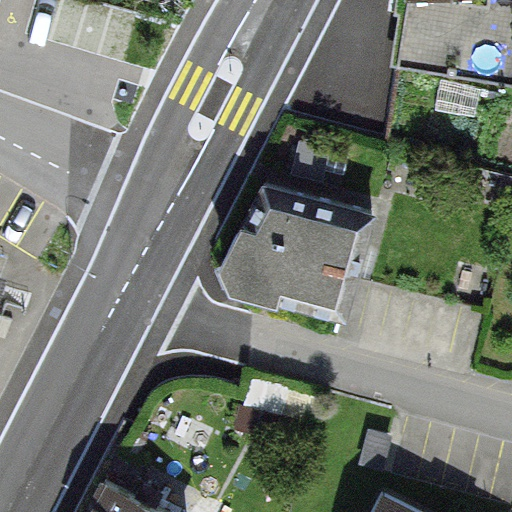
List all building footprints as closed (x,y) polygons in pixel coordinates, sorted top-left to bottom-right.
[(511,0),(413,0),(402,66),(508,84),(511,59),(511,0)] [(380,209),(262,177),(243,248),(360,280),(380,209)] [(276,418),(239,406),(232,427),(269,439),(276,418)] [(167,511),(108,482),(93,511),(167,511)] [(422,511),(389,496),(381,511),(422,511)]
